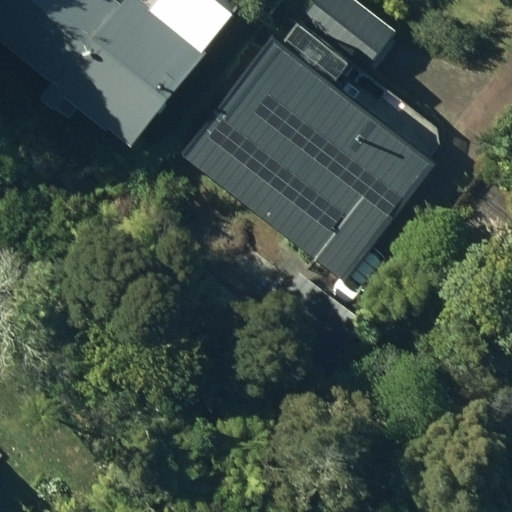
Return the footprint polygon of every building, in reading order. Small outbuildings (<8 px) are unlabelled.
[(67,89),(140,148),(216,52),(150,0),(130,0),(12,0),(3,11),(80,73),(67,89)] [(330,0),(308,30),(367,75),(400,31),(356,0),(330,0)] [(191,156),(354,283),(445,165),(282,38),(191,156)] [(161,224),(226,275),(252,242),(188,190),(161,224)] [(263,338),(313,375),(354,319),(304,281),(263,338)] [(41,447),(75,483),(98,463),(64,425),(41,447)]
